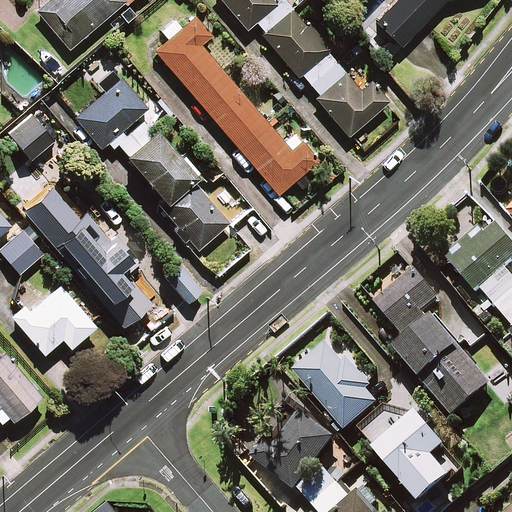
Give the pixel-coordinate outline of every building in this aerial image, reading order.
[(46,0),(35,10),(68,49),(125,0),(46,0)] [(220,0),(245,29),(251,24),(295,77),(300,73),(317,94),(314,97),(346,136),(386,103),(368,82),(359,90),(326,52),(329,49),(304,20),(302,22),(282,0),(279,0),(274,4),(270,0),(220,0)] [(444,0),(396,0),(375,22),(400,46),(444,0)] [(210,36),(193,16),(154,50),(276,194),(316,160),(300,141),(289,150),(199,45),(210,36)] [(67,71),(52,55),(41,65),(55,81),(67,71)] [(123,70),(118,64),(91,87),(98,96),(73,117),(100,148),(110,139),(161,199),(156,203),(196,249),(230,220),(213,201),(211,203),(194,183),(199,179),(142,112),(147,109),(118,75),(123,70)] [(51,140),(30,115),(8,133),(29,159),(51,140)] [(58,200),(37,219),(45,229),(39,234),(105,307),(122,326),(149,301),(120,270),(135,256),(117,236),(111,241),(78,204),(69,212),(58,200)] [(0,231),(8,224),(0,214),(0,231)] [(511,263),(511,242),(496,223),(451,262),(476,292),(481,288),(511,325),(511,332),(510,334),(511,336),(511,277),(505,269),(511,263)] [(42,253),(22,230),(0,248),(0,251),(18,273),(42,253)] [(201,288),(181,266),(164,281),(184,303),(201,288)] [(443,295),(418,266),(375,303),(407,340),(396,349),(453,416),(491,384),(427,309),(443,295)] [(93,326),(58,285),(28,310),(23,304),(10,315),(42,353),(61,337),(69,346),(93,326)] [(344,362),(327,343),(294,371),(346,431),(378,403),(365,387),(369,383),(347,358),(344,362)] [(39,395),(1,351),(0,351),(0,421),(4,426),(39,395)] [(319,461),(338,436),(302,408),(274,445),(267,439),(252,458),(296,491),(299,488),(318,511),(388,511),(366,485),(360,490),(355,484),(345,492),(319,461)] [(445,447),(419,415),(376,449),(419,503),(451,477),(435,456),(445,447)]
